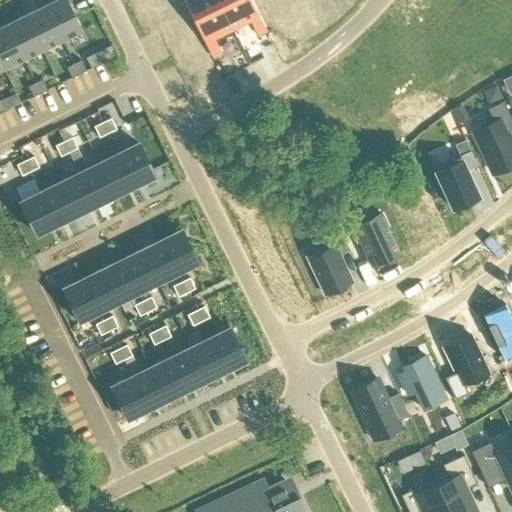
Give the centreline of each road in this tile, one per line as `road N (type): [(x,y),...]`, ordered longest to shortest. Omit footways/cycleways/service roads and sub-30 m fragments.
road 1 (residential): [(278,345),(396,285),(511,202)]
road 2 (residential): [(69,511),(303,396)]
road 3 (residential): [(303,396),(318,377),(466,296),(511,259)]
road 4 (residential): [(177,139),(296,69),(376,0)]
road 5 (unknown): [(110,491),(0,275)]
road 6 (residential): [(278,345),(177,139)]
road 7 (residential): [(0,143),(143,73)]
road 8 (residential): [(361,511),(303,396)]
